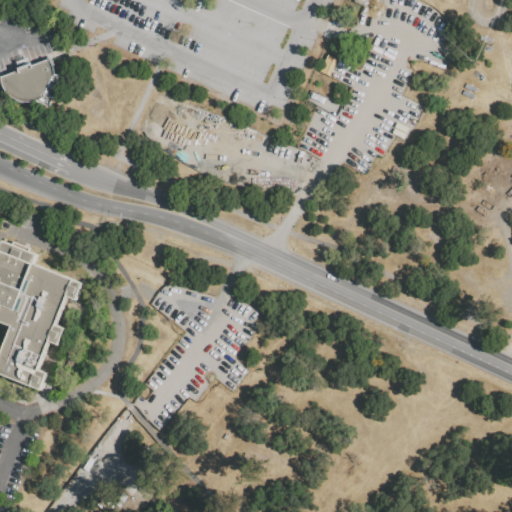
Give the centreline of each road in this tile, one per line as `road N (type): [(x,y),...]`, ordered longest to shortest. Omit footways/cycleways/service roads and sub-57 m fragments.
road 1 (secondary): [(184,216),(511,369)]
road 2 (secondary): [(0,164),(95,204),(184,216)]
